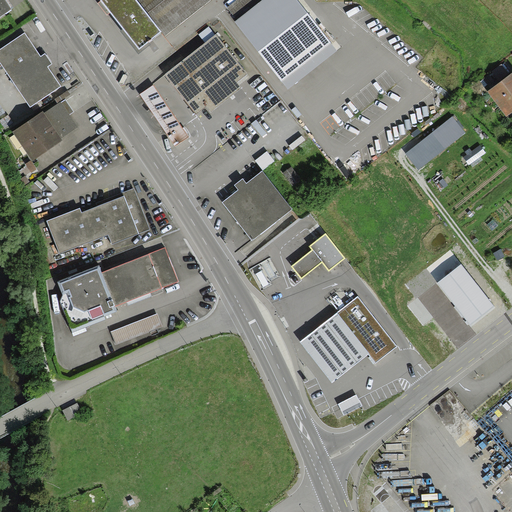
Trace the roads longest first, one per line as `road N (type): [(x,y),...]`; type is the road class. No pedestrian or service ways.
road 1 (secondary): [(42,0),(245,308)]
road 2 (residential): [(0,426),(245,308)]
road 3 (unclassified): [(319,468),(511,323)]
road 4 (secondary): [(245,308),(319,468)]
road 5 (unknown): [(226,275),(84,336)]
road 6 (track): [(419,176),(511,300)]
